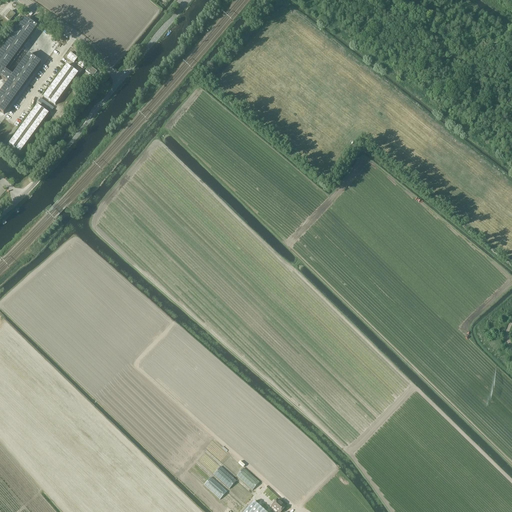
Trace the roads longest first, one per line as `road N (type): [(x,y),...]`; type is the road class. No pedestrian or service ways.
road 1 (track): [(276,492),(132,362),(173,323)]
road 2 (unclassified): [(0,216),(119,81)]
road 3 (unclassified): [(119,81),(89,45),(23,0)]
